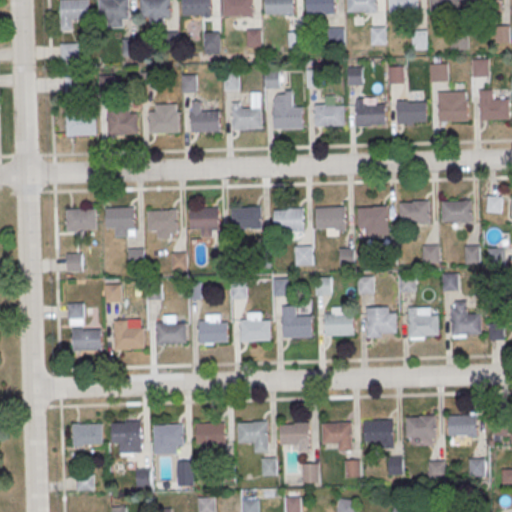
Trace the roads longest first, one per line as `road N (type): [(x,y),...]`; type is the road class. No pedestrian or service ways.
road 1 (residential): [(511,160),(0,174)]
road 2 (residential): [(34,511),(20,0)]
road 3 (residential): [(511,374),(31,389)]
